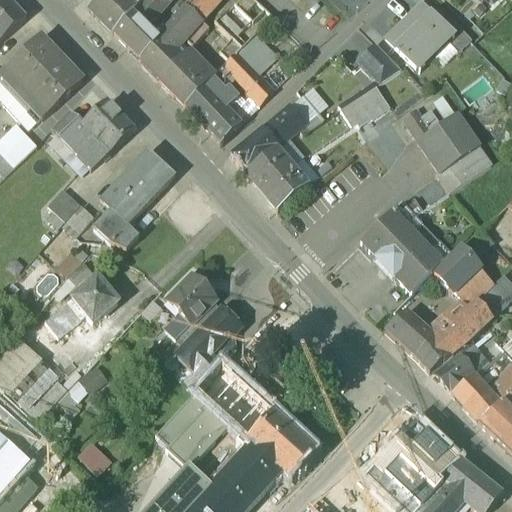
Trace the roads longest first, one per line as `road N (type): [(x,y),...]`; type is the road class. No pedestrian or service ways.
road 1 (tertiary): [(511,477),(377,352),(206,169)]
road 2 (residential): [(206,169),(380,0)]
road 3 (tertiary): [(206,169),(48,0)]
